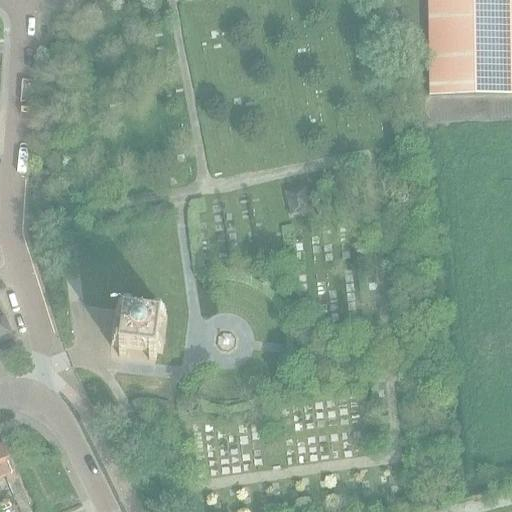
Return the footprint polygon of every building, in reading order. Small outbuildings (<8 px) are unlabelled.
[(511,94),(511,0),(429,0),(431,96),(511,94)] [(286,193),(291,217),(309,213),(304,190),(286,193)] [(165,323),(166,316),(161,315),(162,308),(155,307),(154,315),(131,312),(132,304),(125,303),(124,312),(114,310),(113,318),(122,320),(119,342),(110,341),(109,348),(118,349),(117,357),(125,358),(126,350),(142,352),(145,354),(148,355),(147,361),(154,362),(155,354),(161,354),(162,347),(157,346),(160,323),(165,323)] [(0,336),(9,332),(3,318),(0,319),(0,336)] [(0,444),(0,479),(6,477),(14,498),(23,494),(2,444),(0,444)]
